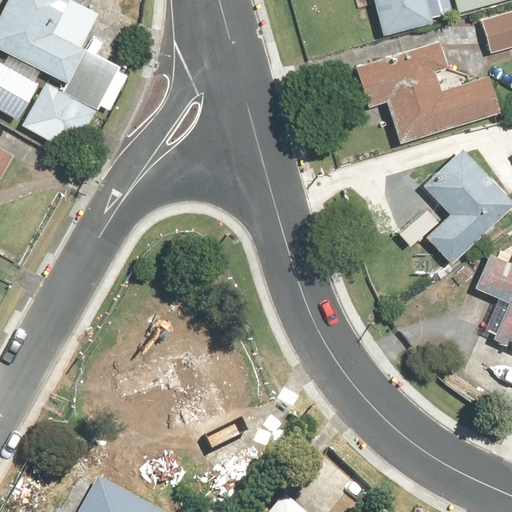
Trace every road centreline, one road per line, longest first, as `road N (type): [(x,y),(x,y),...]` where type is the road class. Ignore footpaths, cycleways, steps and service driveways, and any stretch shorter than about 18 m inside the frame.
road 1 (residential): [(221,84),(291,272),(378,408),(413,446),(511,504)]
road 2 (residential): [(221,84),(148,166),(0,414)]
